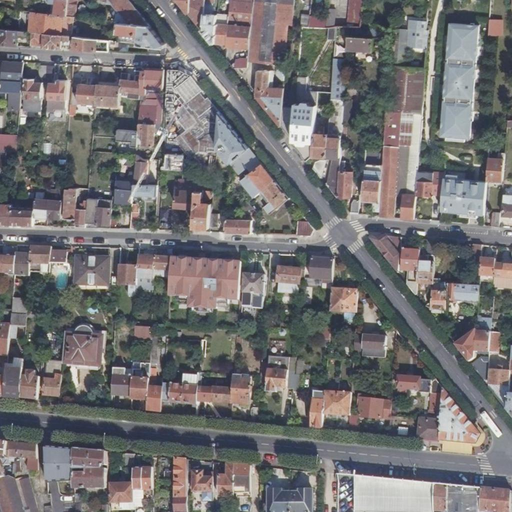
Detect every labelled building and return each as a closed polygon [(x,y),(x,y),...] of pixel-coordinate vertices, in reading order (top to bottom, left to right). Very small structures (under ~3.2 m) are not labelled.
[(55,14),(68,16),(69,0),(50,0),(50,2),(50,3),(56,4),(55,14)] [(75,16),(76,16),(77,0),(69,0),(68,16),(75,16)] [(120,22),(152,26),(131,0),(109,0),(109,3),(114,3),(119,10),(118,22),(120,22)] [(178,0),(190,13),(190,12),(191,0),(178,0)] [(191,0),(190,12),(190,13),(202,29),(203,28),(205,3),(205,0),(191,0)] [(230,0),(229,16),(227,45),(227,48),(250,49),(255,0),(247,0),(230,0)] [(292,25),(295,0),(254,0),(255,0),(250,49),(249,59),(249,61),(266,63),(279,65),(278,71),(278,75),(282,80),(284,81),(288,25),(292,25)] [(361,28),(363,0),(350,0),(348,28),(351,28),(354,28),(359,28),(361,28)] [(227,45),(229,16),(212,15),(213,4),(205,3),(203,28),(202,29),(214,44),(227,45)] [(327,28),(335,27),(337,11),(329,10),(328,18),(327,28)] [(75,37),(78,37),(78,34),(73,33),(75,16),(68,16),(55,14),(32,12),(30,32),(33,32),(32,45),(44,45),(44,48),(61,49),(62,45),(70,45),(70,37),(75,37)] [(309,27),(311,16),(303,15),(302,27),(309,27)] [(324,28),(327,28),(328,18),(311,16),(309,27),(324,28)] [(427,30),(428,19),(410,18),(409,30),(408,46),(429,49),(430,30),(427,30)] [(500,36),(502,36),(503,19),(490,18),(490,36),(500,36)] [(151,46),(167,48),(167,44),(152,26),(120,22),(119,33),(141,35),(140,41),(136,40),(136,44),(151,46)] [(468,33),(469,25),(451,24),(442,136),(471,138),(479,35),(468,33)] [(480,26),(469,25),(468,33),(479,35),(480,26)] [(375,30),(375,29),(364,28),(363,37),(354,37),(354,28),(351,28),(349,50),(374,51),(375,40),(375,30)] [(0,29),(0,38),(1,45),(18,46),(19,35),(28,36),(28,32),(0,29)] [(408,46),(409,30),(394,29),(389,99),(383,165),(380,212),(380,216),(395,217),(397,194),(405,93),(406,67),(408,46)] [(74,49),(109,51),(110,41),(78,37),(75,37),(74,49)] [(166,55),(167,48),(151,46),(150,54),(166,55)] [(348,61),(335,60),(329,135),(328,157),(329,157),(334,157),(328,186),(339,198),(339,197),(341,168),(344,125),(348,61)] [(25,62),(5,61),(3,90),(12,91),(10,108),(21,110),(25,62)] [(47,78),(48,66),(40,65),(39,75),(42,78),(47,78)] [(56,66),(48,66),(47,78),(47,83),(50,83),(49,99),(67,100),(68,80),(58,80),(58,83),(55,83),(56,66)] [(420,156),(427,69),(406,67),(405,93),(397,194),(405,194),(403,218),(415,219),(417,196),(419,172),(420,156)] [(147,71),(143,71),(141,99),(147,99),(147,95),(148,91),(157,92),(156,89),(164,89),(165,70),(147,69),(147,71)] [(122,79),(122,86),(121,92),(130,92),(129,97),(141,99),(143,71),(135,70),(135,81),(129,80),(129,78),(125,77),(125,80),(122,79)] [(176,70),(169,70),(168,82),(175,82),(176,70)] [(259,72),(257,91),(269,92),(270,87),(273,87),(274,72),(270,71),(270,72),(268,72),(268,71),(265,71),(265,72),(259,72)] [(24,109),(43,110),(44,83),(36,82),(36,79),(26,78),(24,109)] [(201,86),(194,78),(194,86),(193,116),(197,116),(197,114),(203,115),(203,113),(204,97),(200,97),(201,86)] [(193,116),(194,86),(186,86),(186,83),(180,83),(180,85),(172,85),(170,102),(189,104),(189,116),(193,116)] [(79,93),(72,93),(70,116),(74,116),(74,115),(75,115),(76,105),(78,105),(78,103),(93,104),(93,109),(97,109),(98,86),(80,84),(79,93)] [(99,84),(98,86),(97,109),(96,118),(103,118),(104,105),(109,105),(108,109),(111,109),(112,106),(121,106),(121,97),(121,92),(122,86),(99,84)] [(257,91),(257,97),(281,127),(283,107),(285,88),(276,88),(273,87),(270,87),(269,92),(257,91)] [(147,99),(141,99),(140,124),(156,124),(162,124),(163,96),(147,95),(147,99)] [(303,106),(296,106),(296,108),(295,126),(316,127),(318,107),(306,106),(306,103),(303,103),(303,106)] [(283,107),(281,127),(294,142),(294,133),(295,126),(296,108),(283,107)] [(250,148),(220,111),(220,115),(219,135),(218,143),(218,147),(231,163),(250,148)] [(203,113),(203,115),(201,134),(209,134),(219,135),(220,115),(203,113)] [(156,124),(140,124),(139,131),(139,133),(142,133),(141,137),(144,137),(144,145),(155,145),(156,124)] [(315,134),(316,131),(316,127),(295,126),(294,133),(315,134)] [(139,133),(139,131),(119,130),(118,140),(133,142),(133,146),(139,147),(139,133)] [(328,157),(329,135),(324,134),(324,132),(316,131),(315,134),(314,155),(328,157)] [(294,133),(294,142),(308,160),(314,155),(315,134),(294,133)] [(19,136),(0,134),(0,151),(7,152),(17,152),(19,136)] [(219,135),(209,134),(208,141),(218,143),(219,135)] [(277,181),(250,148),(231,163),(240,174),(248,168),(252,173),(242,181),(256,198),(262,193),(277,181)] [(17,155),(17,152),(7,152),(7,157),(6,160),(17,160),(17,155)] [(146,183),(148,160),(144,160),(138,155),(137,161),(138,162),(136,182),(146,183)] [(488,180),(504,181),(505,160),(500,159),(490,159),(488,180)] [(316,162),(314,168),(323,178),(327,161),(321,160),(316,162)] [(380,212),(383,165),(366,164),(363,201),(374,202),(373,211),(380,212)] [(341,168),(339,197),(353,198),(355,173),(344,172),(344,168),(341,168)] [(444,174),(419,172),(417,196),(433,197),(433,195),(443,196),(444,178),(444,174)] [(134,195),(135,184),(135,182),(136,173),(131,173),(130,181),(118,180),(116,202),(133,203),(134,195)] [(199,174),(183,173),(183,180),(180,180),(179,190),(195,191),(197,191),(198,182),(199,174)] [(443,196),(442,211),(486,215),(488,187),(488,182),(479,181),(478,189),(474,188),(474,181),(444,178),(443,196)] [(290,198),(277,181),(262,193),(270,203),(264,207),(270,214),(290,198)] [(197,191),(195,227),(211,228),(212,226),(213,213),(213,203),(204,202),(204,199),(210,200),(214,197),(215,183),(198,182),(197,191)] [(158,196),(159,185),(135,184),(134,195),(158,196)] [(79,188),(67,187),(65,218),(76,219),(76,224),(87,224),(87,223),(89,201),(86,201),(85,203),(82,203),(82,209),(77,209),(79,188)] [(65,191),(49,189),(48,196),(48,199),(50,200),(49,217),(63,218),(65,191)] [(179,190),(177,190),(176,207),(194,208),(195,191),(179,190)] [(503,216),(511,216),(511,195),(505,195),(503,216)] [(48,199),(48,196),(46,196),(45,196),(45,199),(38,199),(37,199),(36,208),(35,216),(49,217),(50,200),(48,199)] [(89,198),(89,201),(87,223),(111,225),(113,201),(89,198)] [(352,203),(352,214),(359,214),(360,200),(354,200),(352,203)] [(3,204),(1,225),(35,226),(35,216),(36,208),(13,207),(13,205),(3,204)] [(494,213),(492,227),(500,227),(501,213),(494,213)] [(226,219),(226,233),(253,234),(253,221),(226,219)] [(299,221),(298,235),(312,236),(315,229),(310,222),(299,221)] [(399,273),(402,238),(389,237),(375,236),(371,238),(399,273)] [(435,255),(436,241),(427,240),(427,254),(428,256),(428,262),(419,262),(418,284),(434,285),(434,282),(435,255)] [(482,258),(483,245),(473,245),(472,261),(482,261),(482,258)] [(53,248),(33,247),(33,254),(31,272),(42,273),(43,264),(51,265),(52,263),(53,252),(53,248)] [(0,254),(0,274),(16,276),(18,253),(18,248),(5,248),(4,255),(0,254)] [(156,276),(172,277),(173,262),(173,257),(173,250),(169,250),(168,258),(157,257),(156,276)] [(204,265),(205,251),(173,250),(173,257),(192,259),(191,264),(204,265)] [(418,284),(419,262),(420,251),(404,250),(403,270),(409,271),(408,285),(418,297),(418,284)] [(53,252),(52,263),(71,264),(72,253),(53,252)] [(18,253),(16,276),(31,277),(31,272),(33,254),(18,253)] [(262,267),(270,268),(271,254),(263,254),(262,267)] [(139,267),(139,278),(156,279),(156,276),(157,257),(140,256),(139,267)] [(110,285),(111,258),(78,257),(77,284),(110,285)] [(495,283),(497,264),(497,259),(482,258),(482,261),(481,281),(495,283)] [(334,280),(335,260),(313,259),(311,279),(324,280),(334,280)] [(43,264),(42,273),(49,273),(50,273),(51,265),(43,264)] [(511,287),(511,264),(497,264),(495,283),(495,284),(496,285),(496,287),(511,287)] [(130,296),(138,296),(139,278),(139,267),(120,266),(119,285),(130,286),(130,296)] [(232,297),(241,297),(241,289),(242,276),(243,269),(219,267),(216,270),(214,292),(217,296),(219,296),(219,299),(232,300),(232,297)] [(302,270),(280,267),(279,283),(280,283),(279,293),(299,295),(300,285),(301,285),(302,270)] [(242,276),(241,289),(244,289),(244,293),(245,293),(244,298),(251,298),(251,293),(265,294),(266,275),(245,274),(245,277),(242,276)] [(449,283),(434,282),(434,285),(433,305),(433,310),(447,311),(448,302),(449,285),(449,283)] [(15,284),(13,310),(12,326),(28,327),(28,318),(29,312),(30,294),(24,292),(25,285),(15,284)] [(480,299),(480,296),(480,287),(470,286),(449,285),(448,302),(457,302),(457,298),(480,299)] [(345,313),(345,323),(357,324),(359,291),(334,289),(332,312),(345,313)] [(0,396),(6,397),(7,377),(9,361),(5,361),(4,368),(0,368),(0,358),(0,355),(9,356),(12,326),(13,310),(10,310),(9,325),(1,324),(0,333),(0,396)] [(492,332),(493,322),(493,320),(482,319),(482,316),(478,316),(478,333),(476,351),(490,353),(492,332)] [(46,322),(46,328),(67,330),(68,324),(46,322)] [(65,362),(64,364),(91,366),(92,363),(102,364),(104,337),(94,336),(94,332),(92,330),(90,328),(86,327),(82,327),(80,328),(78,330),(77,332),(77,335),(68,334),(65,362)] [(136,327),(136,331),(136,339),(153,340),(153,333),(153,329),(153,328),(136,327)] [(315,328),(315,339),(320,339),(330,340),(331,329),(315,328)] [(492,332),(490,353),(499,353),(500,333),(492,332)] [(150,401),(149,411),(163,412),(164,401),(165,387),(156,387),(155,386),(156,379),(157,359),(159,333),(153,333),(153,340),(152,365),(150,401)] [(478,333),(459,348),(470,362),(476,358),(476,351),(478,333)] [(357,335),(356,351),(364,352),(364,357),(386,359),(387,351),(388,337),(357,335)] [(387,351),(396,352),(397,338),(388,337),(387,351)] [(5,361),(9,361),(9,356),(0,355),(0,358),(0,368),(4,368),(5,361)] [(200,373),(202,373),(214,374),(215,359),(201,357),(200,371),(200,373)] [(278,388),(295,390),(296,372),(290,371),(291,358),(270,357),(267,392),(277,393),(278,388)] [(479,359),(472,365),(488,385),(489,363),(490,360),(479,359)] [(44,395),(61,397),(64,364),(65,362),(48,361),(44,395)] [(133,397),(133,400),(150,401),(152,365),(135,363),(134,371),(133,397)] [(295,390),(294,392),(303,392),(304,376),(303,376),(304,364),(297,364),(296,372),(295,390)] [(508,409),(509,393),(511,371),(511,368),(508,368),(507,371),(504,371),(504,366),(499,366),(498,370),(491,369),(489,386),(508,409)] [(115,368),(113,396),(133,397),(134,371),(127,370),(126,369),(115,368)] [(24,379),(23,399),(40,400),(41,378),(37,377),(37,372),(29,371),(28,376),(24,376),(24,379)] [(165,387),(164,401),(171,402),(170,404),(171,405),(173,406),(174,405),(175,405),(175,402),(184,403),(198,405),(199,387),(201,387),(201,383),(202,373),(200,373),(200,371),(197,371),(197,376),(186,374),(185,385),(165,383),(165,387)] [(442,412),(444,389),(433,375),(433,383),(431,381),(422,380),(422,378),(399,376),(398,389),(400,389),(400,392),(407,393),(407,390),(421,391),(421,393),(432,393),(431,411),(431,416),(435,416),(435,412),(442,412)] [(234,389),(233,404),(251,405),(253,378),(251,376),(243,376),(242,377),(235,376),(234,384),(234,389)] [(7,377),(6,397),(23,399),(24,379),(7,377)] [(198,405),(197,416),(207,417),(208,392),(206,392),(207,384),(201,383),(201,387),(199,387),(198,405)] [(213,402),(233,404),(234,389),(214,387),(213,402)] [(442,422),(440,440),(476,444),(481,434),(444,389),(442,412),(442,417),(442,422)] [(316,391),(313,427),(324,428),(325,414),(327,393),(316,391)] [(327,392),(327,393),(325,414),(338,415),(340,393),(327,392)] [(340,393),(338,415),(352,416),(353,393),(340,393)] [(382,419),(391,420),(392,417),(392,402),(371,399),(371,396),(360,395),(358,408),(360,409),(360,417),(382,419)] [(253,417),(252,421),(259,422),(260,408),(254,407),(252,409),(251,414),(253,417)] [(352,416),(350,431),(358,432),(359,420),(357,416),(352,416)] [(422,420),(420,438),(440,440),(442,422),(422,420)] [(0,441),(0,479),(7,477),(3,467),(11,466),(10,457),(9,457),(10,442),(0,441)] [(39,445),(10,442),(9,457),(10,457),(21,458),(30,459),(30,472),(40,472),(39,445)] [(56,447),(49,446),(47,447),(48,468),(58,467),(56,447)] [(76,449),(56,447),(58,467),(76,466),(76,449)] [(109,452),(76,449),(76,466),(76,469),(87,469),(87,474),(76,474),(76,485),(76,489),(77,489),(109,489),(109,470),(104,470),(104,466),(109,466),(109,452)] [(136,455),(127,454),(127,470),(136,470),(136,468),(136,455)] [(190,460),(177,458),(177,472),(166,472),(166,479),(178,479),(190,478),(190,460)] [(229,475),(220,475),(220,497),(236,497),(236,464),(229,464),(229,475)] [(253,466),(236,464),(236,497),(236,498),(253,498),(253,466)] [(136,470),(136,484),(136,496),(145,496),(145,491),(145,468),(136,468),(136,470)] [(154,468),(145,468),(145,491),(155,491),(154,468)] [(205,478),(205,471),(195,471),(195,492),(215,492),(215,478),(205,478)] [(15,475),(7,477),(12,492),(20,489),(18,482),(15,475)] [(355,511),(435,511),(436,484),(356,476),(355,511)] [(7,477),(0,479),(0,494),(5,511),(40,511),(31,479),(18,482),(20,489),(12,492),(7,477)] [(177,488),(178,497),(190,497),(190,478),(178,479),(178,485),(177,488)] [(136,484),(112,484),(113,504),(136,504),(136,496),(136,484)] [(448,511),(449,485),(436,484),(435,511),(448,511)] [(449,485),(448,511),(481,511),(483,489),(449,485)] [(511,511),(511,491),(483,489),(481,511),(511,511)] [(271,511),(292,511),(293,493),(284,493),(284,491),(271,491),(271,511)] [(293,493),(292,511),(313,511),(314,491),(302,491),(302,493),(293,493)] [(136,496),(136,504),(137,508),(145,508),(145,505),(145,502),(145,496),(136,496)] [(190,511),(190,497),(178,497),(177,511),(190,511)]
